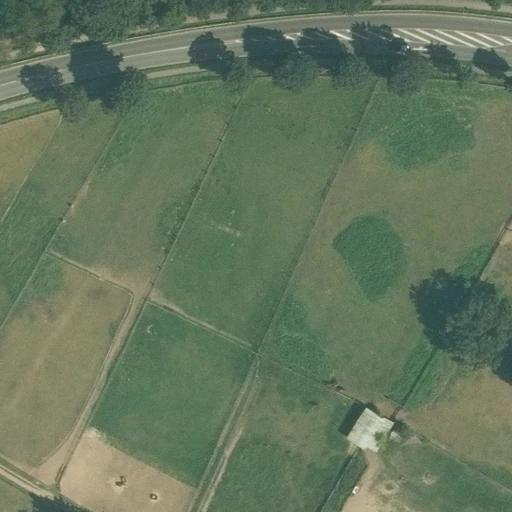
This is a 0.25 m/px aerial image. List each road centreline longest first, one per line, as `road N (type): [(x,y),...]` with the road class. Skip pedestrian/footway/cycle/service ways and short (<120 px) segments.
road 1 (secondary): [(511,50),(286,38),(198,45),(0,85)]
road 2 (track): [(0,44),(129,0)]
